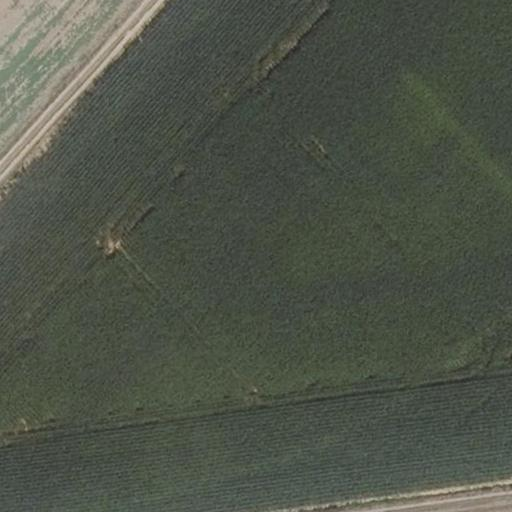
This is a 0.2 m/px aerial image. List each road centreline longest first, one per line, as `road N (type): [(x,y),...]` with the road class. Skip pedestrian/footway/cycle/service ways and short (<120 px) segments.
road 1 (track): [(147,0),(0,166)]
road 2 (track): [(511,494),(389,511)]
